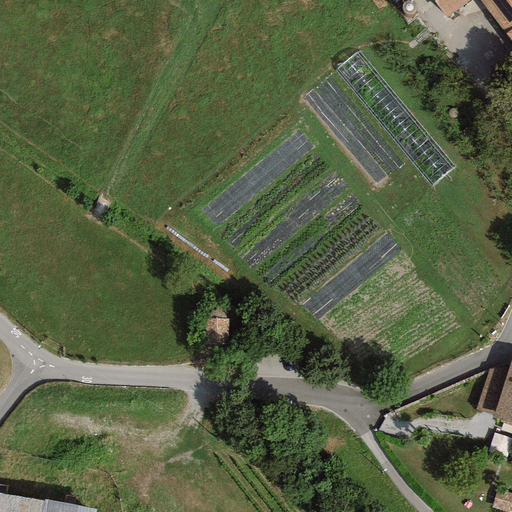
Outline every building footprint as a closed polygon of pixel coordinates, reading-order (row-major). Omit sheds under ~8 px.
[(511,0),(429,0),(445,19),(469,0),(478,0),(511,43),(511,0)] [(206,321),(204,321),(204,349),(227,349),(228,321),(226,321),(225,318),(224,316),(221,314),(217,312),(214,312),(211,314),(208,316),(207,320),(206,321)] [(511,356),(511,357),(506,372),(494,415),(492,418),(511,424),(511,356)] [(494,415),(506,372),(488,367),(476,410),(494,415)] [(511,511),(511,495),(496,491),(491,508),(507,511),(511,511)] [(64,511),(0,500),(0,511),(64,511)]
